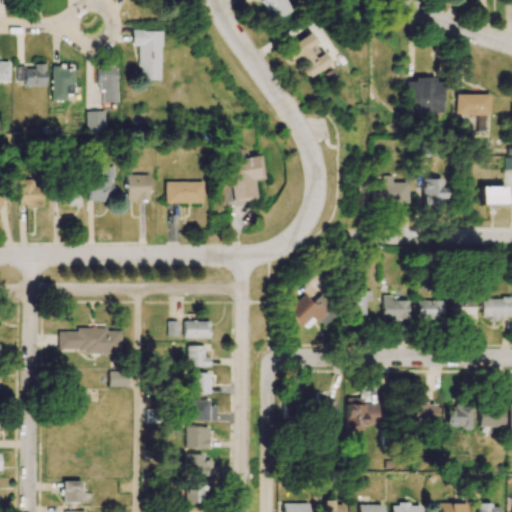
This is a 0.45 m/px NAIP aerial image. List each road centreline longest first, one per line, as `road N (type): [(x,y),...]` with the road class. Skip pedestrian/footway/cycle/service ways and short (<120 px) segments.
road 1 (residential): [(511,44),(442,22),(409,0),(226,18),(313,151),(315,201),(298,235),(243,255),(0,256)]
road 2 (residential): [(243,255),(239,511)]
road 3 (residential): [(28,511),(31,256)]
road 4 (residential): [(0,290),(242,290)]
road 5 (residential): [(511,358),(272,362)]
road 6 (residential): [(511,237),(347,236)]
road 7 (residential): [(266,511),(272,362)]
